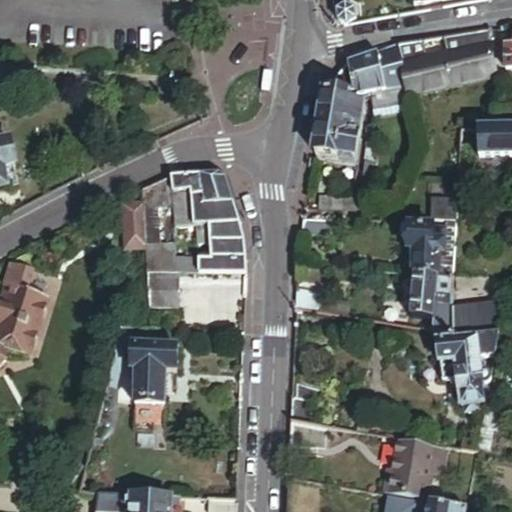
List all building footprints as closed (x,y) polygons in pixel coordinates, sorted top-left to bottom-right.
[(344,26),(354,20),(353,12),(345,7),(337,11),(338,22),(344,26)] [(493,44),(492,30),(457,36),(445,39),(450,56),(493,44)] [(426,62),(420,43),(397,47),(405,68),(426,62)] [(414,97),(501,74),(493,44),(450,56),(426,62),(405,68),(414,97)] [(416,102),(414,97),(405,68),(397,47),(368,59),(349,67),(367,102),(368,103),(373,101),(401,94),(404,106),(416,102)] [(342,159),(356,160),(365,107),(355,105),(367,102),(349,67),(338,79),(327,92),(317,156),(341,160),(342,159)] [(401,94),(373,101),(375,114),(404,106),(401,94)] [(368,150),(382,151),(378,126),(370,127),(368,150)] [(487,158),(511,155),(511,127),(484,131),(487,158)] [(0,191),(6,190),(1,169),(14,166),(9,144),(0,145),(0,191)] [(368,163),(380,164),(382,151),(368,150),(367,164),(368,163)] [(363,211),(374,210),(380,164),(368,163),(363,199),(363,211)] [(6,190),(19,187),(14,166),(1,169),(6,190)] [(146,244),(159,245),(157,213),(175,213),(191,213),(191,224),(196,223),(197,229),(198,229),(240,225),(232,197),(228,183),(222,179),(217,177),(187,179),(173,182),(142,194),(143,204),(146,244)] [(461,219),(462,197),(436,197),(435,219),(450,219),(461,219)] [(348,211),(363,211),(363,199),(325,201),(325,211),(348,211)] [(147,248),(146,244),(143,204),(124,205),(127,250),(147,248)] [(191,213),(175,213),(175,232),(183,231),(197,229),(196,223),(191,224),(191,213)] [(459,234),(461,219),(450,219),(450,227),(450,234),(459,234)] [(303,237),(338,237),(339,221),(305,221),(303,237)] [(247,275),(247,255),(244,240),(240,225),(198,229),(198,252),(199,274),(247,275)] [(458,261),(449,261),(450,234),(450,227),(414,225),(412,249),(421,249),(420,274),(457,277),(458,261)] [(198,252),(198,229),(197,229),(183,231),(184,253),(198,252)] [(449,261),(458,261),(459,234),(450,234),(449,261)] [(149,273),(176,273),(175,245),(160,246),(160,245),(159,245),(146,244),(147,248),(149,273)] [(4,355),(27,363),(48,302),(27,295),(33,276),(14,269),(0,311),(0,374),(6,368),(4,355)] [(154,291),(182,292),(182,273),(176,273),(149,273),(150,291),(154,291)] [(443,294),(456,295),(457,277),(420,274),(413,315),(438,319),(443,294)] [(297,307),(325,312),(326,294),(298,290),(297,307)] [(182,292),(154,291),(153,306),(182,307),(182,292)] [(454,326),(455,306),(456,295),(443,294),(438,319),(436,330),(445,332),(446,325),(454,326)] [(503,330),(502,299),(455,306),(454,326),(454,333),(466,335),(503,330)] [(445,332),(454,333),(454,326),(446,325),(445,332)] [(471,413),(486,410),(485,403),(491,402),(488,383),(491,382),(494,381),(495,375),(493,373),(491,372),(486,372),(484,354),(500,353),(502,341),(503,330),(466,335),(454,333),(445,332),(436,330),(437,339),(440,339),(446,381),(463,378),(464,387),(462,387),(463,399),(466,399),(466,406),(470,406),(471,413)] [(128,349),(131,349),(133,331),(122,331),(119,348),(128,349)] [(113,388),(122,389),(128,349),(119,348),(113,388)] [(181,378),(191,378),(191,350),(149,349),(149,376),(152,376),(151,410),(180,411),(181,378)] [(293,422),(320,427),(321,403),(294,397),(293,422)] [(503,434),(506,415),(489,412),(485,439),(483,450),(493,452),(496,433),(503,434)] [(326,442),(350,446),(351,432),(320,427),(293,422),(292,447),(326,449),(326,442)] [(466,450),(482,453),(483,450),(485,439),(472,437),(467,440),(466,450)] [(447,472),(450,448),(401,441),(397,471),(391,470),(387,496),(431,503),(436,473),(447,472)] [(289,511),(316,511),(318,485),(290,481),(289,511)] [(185,511),(186,502),(107,499),(106,511),(185,511)] [(209,511),(239,511),(240,505),(210,503),(209,511)] [(471,511),(472,510),(433,503),(431,511),(471,511)]
